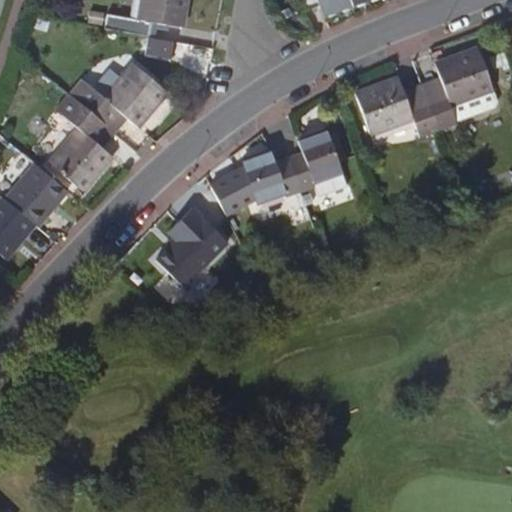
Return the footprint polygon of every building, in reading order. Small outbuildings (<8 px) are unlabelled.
[(105,29),(149,36),(152,21),(182,27),(186,0),(141,0),(138,19),(108,14),(105,29)] [(354,8),(350,0),(302,0),(307,12),(322,6),(327,18),(354,8)] [(350,0),(354,8),(376,0),(350,0)] [(151,34),(146,53),(172,59),(176,41),(151,34)] [(426,100),(438,131),(456,124),(449,106),(491,90),(477,48),(434,64),(440,81),(445,93),(426,100)] [(68,94),(106,127),(119,111),(136,126),(165,92),(132,64),(103,98),(81,79),(68,94)] [(438,131),(426,100),(408,107),(403,95),(398,77),(355,93),(370,135),(412,120),(419,138),(438,131)] [(421,88),(426,100),(445,93),(440,81),(421,88)] [(426,100),(421,88),(403,95),(408,107),(426,100)] [(498,109),(491,90),(449,106),(456,124),(498,109)] [(106,127),(68,94),(54,110),(76,129),(48,162),(82,191),(111,157),(94,142),(106,127)] [(290,161),(302,192),(315,187),(320,200),(348,189),(326,132),(299,142),(303,156),(290,161)] [(302,192),(290,161),(276,166),(272,152),(243,162),(257,203),(286,194),(288,197),(302,192)] [(36,227),(66,191),(32,163),(2,199),(33,225),(36,227)] [(0,256),(4,260),(33,225),(2,199),(0,196),(0,256)] [(150,252),(186,287),(231,240),(196,206),(150,252)]
